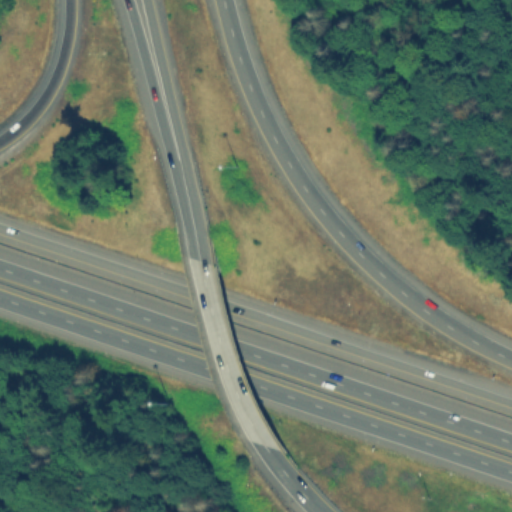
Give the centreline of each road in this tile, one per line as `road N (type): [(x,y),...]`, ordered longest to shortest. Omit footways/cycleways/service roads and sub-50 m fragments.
road 1 (motorway): [(0,296),(511,471)]
road 2 (motorway): [(511,441),(0,267)]
road 3 (motorway): [(511,358),(425,309),(334,227),(256,104),(222,0)]
road 4 (motorway): [(268,319),(0,227)]
road 5 (motorway): [(511,401),(268,319)]
road 6 (motorway): [(201,258),(231,373),(265,445)]
road 7 (motorway): [(127,0),(177,159)]
road 8 (motorway): [(143,0),(177,159)]
road 9 (motorway): [(68,0),(56,71),(30,113),(0,137)]
